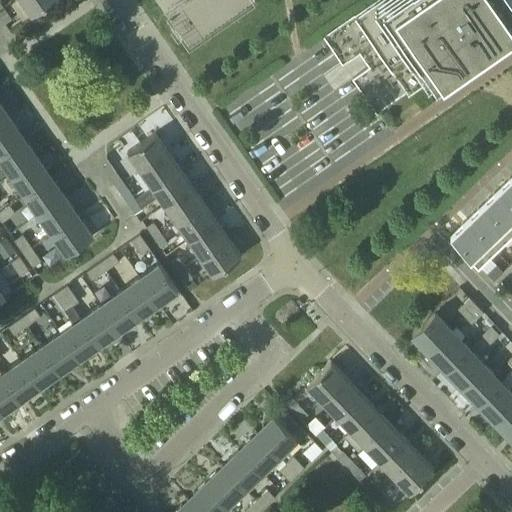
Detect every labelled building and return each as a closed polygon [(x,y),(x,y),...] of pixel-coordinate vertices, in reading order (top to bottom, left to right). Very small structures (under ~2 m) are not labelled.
[(21,0),(31,13),(49,0),(21,0)] [(351,78),(376,113),(511,19),(511,0),(375,0),(323,37),(342,64),(359,52),(364,59),(369,66),(351,78)] [(5,8),(0,10),(0,17),(4,23),(11,18),(5,8)] [(0,122),(9,116),(0,103),(0,122)] [(0,151),(10,145),(23,136),(9,116),(0,122),(0,151)] [(155,132),(127,151),(140,169),(167,150),(155,132)] [(0,159),(10,174),(23,165),(37,155),(23,136),(10,145),(0,151),(0,159)] [(167,150),(140,169),(152,186),(179,167),(168,150),(167,150)] [(24,194),(50,175),(37,155),(23,165),(10,174),(24,194)] [(134,198),(127,203),(133,211),(139,207),(157,195),(163,203),(164,204),(191,184),(179,167),(152,186),(135,198),(134,198)] [(115,170),(108,175),(116,185),(122,180),(115,170)] [(511,174),(497,189),(511,204),(511,174)] [(38,214),(64,195),(50,175),(24,194),(38,214)] [(191,184),(164,204),(175,221),(176,221),(203,202),(191,184)] [(127,187),(120,192),(127,202),(127,203),(134,198),(135,198),(127,187)] [(511,204),(497,189),(481,204),(509,233),(511,230),(511,204)] [(51,233),(78,215),(64,195),(38,214),(51,233)] [(203,202),(176,221),(187,238),(188,238),(215,219),(203,202)] [(0,219),(1,222),(15,213),(9,204),(0,210),(0,219)] [(481,204),(466,219),(493,248),(509,233),(481,204)] [(65,253),(92,234),(78,215),(51,233),(65,253)] [(215,219),(188,238),(200,256),(227,237),(227,236),(215,219)] [(477,263),(493,248),(466,219),(450,234),(477,263)] [(153,237),(160,232),(153,222),(146,226),(153,237)] [(160,247),(167,243),(160,232),(153,237),(160,247)] [(23,253),(31,247),(22,234),(14,240),(23,253)] [(146,244),(139,234),(131,239),(140,253),(148,247),(146,244)] [(227,237),(200,256),(212,274),(240,254),(227,237)] [(32,266),(40,261),(31,247),(23,253),(32,266)] [(105,270),(118,261),(112,253),(99,262),(105,270)] [(20,275),(28,269),(19,256),(11,262),(20,275)] [(177,272),(185,266),(177,256),(170,261),(177,272)] [(92,279),(105,270),(99,262),(86,271),(92,279)] [(158,262),(138,276),(157,303),(177,289),(158,262)] [(496,264),(487,273),(493,279),(503,270),(496,264)] [(183,280),(190,275),(185,266),(177,272),(183,280)] [(138,276),(119,290),(137,316),(157,303),(138,276)] [(66,285),(59,290),(71,306),(78,301),(66,285)] [(59,290),(53,294),(73,322),(79,318),(71,306),(59,290)] [(119,290),(100,303),(118,330),(137,316),(119,290)] [(460,320),(477,305),(469,297),(453,312),(460,320)] [(100,303),(79,318),(98,344),(118,330),(100,303)] [(483,311),(477,305),(460,320),(466,327),(483,311)] [(26,325),(39,316),(34,308),(20,317),(26,325)] [(428,351),(451,329),(435,312),(412,333),(428,351)] [(13,334),(26,325),(20,317),(8,326),(7,327),(12,335),(13,334)] [(73,322),(60,331),(78,358),(98,344),(79,318),(73,322)] [(492,325),(482,334),(491,343),(500,334),(492,325)] [(445,368),(468,346),(451,329),(428,351),(445,368)] [(60,331),(40,345),(59,371),(78,358),(60,331)] [(33,350),(20,359),(39,385),(59,371),(40,345),(33,350)] [(461,385),(473,374),(484,364),(468,346),(445,368),(461,385)] [(20,359),(1,372),(20,399),(39,385),(20,359)] [(321,400),(345,376),(330,360),(306,384),(321,400)] [(478,403),(501,381),(484,364),(473,374),(461,385),(478,403)] [(494,420),(511,403),(511,392),(507,388),(511,383),(511,370),(501,381),(478,403),(494,420)] [(1,372),(0,373),(0,412),(20,399),(1,372)] [(336,415),(360,391),(345,376),(321,400),(336,415)] [(350,430),(374,406),(360,391),(336,415),(350,430)] [(511,437),(511,436),(511,403),(494,420),(511,437)] [(301,420),(307,414),(298,404),(292,410),(301,420)] [(365,445),(389,422),(374,406),(350,430),(365,445)] [(279,454),(296,437),(273,414),(256,431),(279,454)] [(315,435),(321,428),(324,426),(315,417),(306,425),(315,435)] [(379,461),(404,437),(389,422),(365,445),(379,461)] [(329,450),(334,445),(333,445),(335,443),(321,428),(315,435),(329,450)] [(261,471),(279,454),(256,431),(239,448),(261,471)] [(394,476),(418,452),(404,437),(379,461),(394,476)] [(340,452),(334,445),(329,450),(344,465),(351,459),(342,450),(340,452)] [(67,475),(87,456),(79,447),(58,466),(67,475)] [(244,488),(261,471),(239,448),(221,464),(244,488)] [(409,491),(433,468),(418,452),(394,476),(409,491)] [(297,474),(304,467),(293,455),(286,462),(297,474)] [(75,484),(95,465),(87,456),(67,475),(75,484)] [(353,475),(360,468),(351,459),(344,465),(353,475)] [(290,481),(297,474),(286,462),(278,470),(290,481)] [(227,504),(244,488),(221,464),(204,481),(227,504)] [(83,493),(104,474),(95,465),(75,484),(83,493)] [(91,502),(112,483),(104,474),(83,493),(91,502)] [(373,496),(380,489),(371,479),(364,486),(373,496)] [(200,511),(218,511),(227,504),(204,481),(187,498),(200,511)] [(99,511),(120,492),(112,483),(91,502),(99,511)] [(382,505),(388,498),(380,489),(373,496),(382,505)] [(262,508),(274,497),(267,490),(255,500),(262,508)] [(100,511),(115,511),(128,501),(120,492),(99,511),(100,511)] [(36,511),(41,509),(28,495),(9,511),(36,511)] [(200,511),(187,498),(172,511),(200,511)] [(245,511),(257,511),(262,508),(255,500),(244,511),(245,511)] [(133,511),(136,510),(128,501),(115,511),(133,511)]
